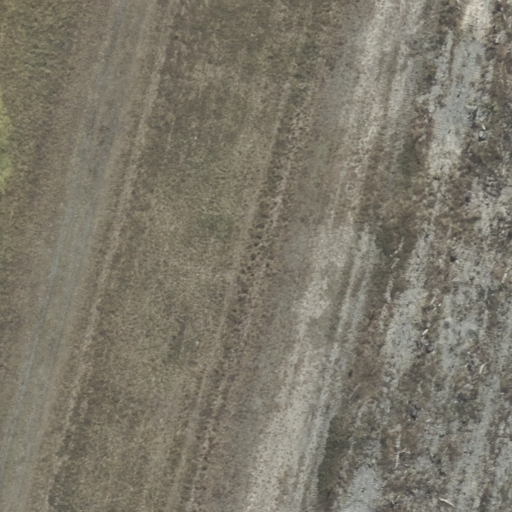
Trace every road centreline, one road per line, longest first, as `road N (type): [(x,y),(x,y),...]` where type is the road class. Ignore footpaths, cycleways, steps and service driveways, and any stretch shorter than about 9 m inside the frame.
road 1 (track): [(16,511),(147,0)]
road 2 (track): [(385,0),(256,511)]
